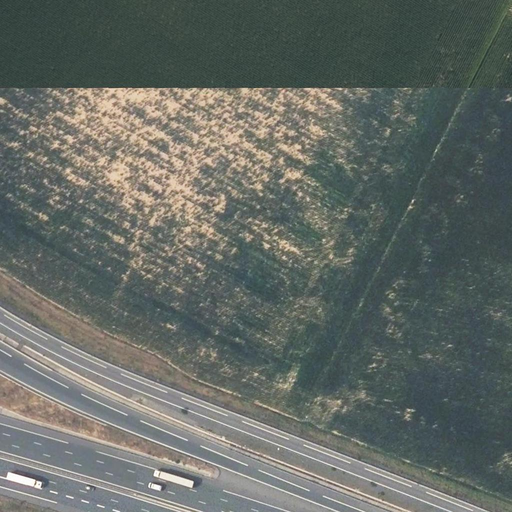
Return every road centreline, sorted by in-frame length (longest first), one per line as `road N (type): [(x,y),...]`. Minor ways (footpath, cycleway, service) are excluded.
road 1 (motorway): [(466,511),(134,384),(0,316)]
road 2 (motorway): [(354,511),(111,414),(0,358)]
road 3 (motorway): [(244,511),(0,436)]
road 4 (motorway): [(29,475),(148,511)]
